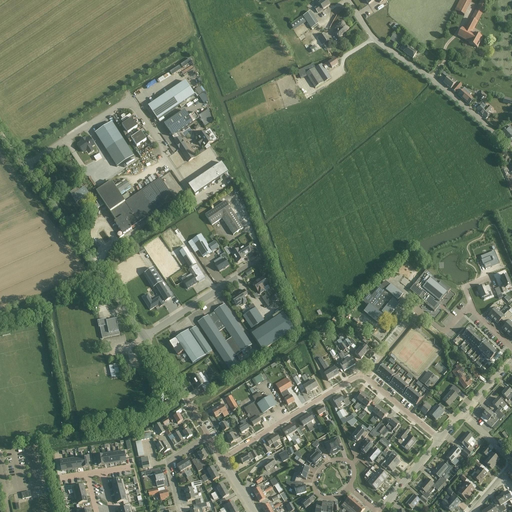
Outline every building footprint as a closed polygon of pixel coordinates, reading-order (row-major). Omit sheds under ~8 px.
[(330,5),(326,0),(324,0),(319,4),(320,5),(311,11),(314,16),(330,5)] [(467,0),(460,0),(455,11),(463,16),(464,16),(471,2),(467,0)] [(488,4),(482,1),(466,30),(462,28),(458,36),(469,42),(469,43),(478,48),(483,38),(474,34),(472,33),(488,4)] [(310,12),(302,16),(311,29),(318,24),(310,12)] [(290,25),(293,29),(305,21),(302,17),(290,25)] [(349,29),(342,22),(336,28),(338,31),(335,35),(339,39),(349,29)] [(330,41),(325,34),(318,39),(325,49),(332,45),(329,41),(330,41)] [(403,46),(401,50),(404,52),(413,59),(417,52),(408,46),(408,47),(407,46),(406,48),(403,46)] [(323,66),(322,64),(315,68),(313,64),(297,72),(301,79),(307,76),(315,88),(331,78),(325,69),(330,66),(332,68),(338,65),(335,60),(329,64),(328,62),(323,66)] [(450,76),(444,83),(451,89),(457,82),(450,76)] [(185,82),(148,107),(157,121),(194,95),(185,82)] [(459,83),(453,91),(456,93),(462,85),(459,83)] [(462,91),(459,95),(458,95),(469,104),(474,99),(470,95),(469,96),(466,93),(467,92),(468,91),(467,90),(466,89),(465,88),(464,89),(462,91)] [(476,98),(480,101),(485,94),(482,91),(481,92),(476,98)] [(205,93),(199,97),(204,104),(208,101),(205,93)] [(486,109),(482,105),(476,110),(486,120),(491,114),(489,112),(492,109),(489,106),(486,109)] [(198,115),(204,126),(214,121),(208,110),(198,115)] [(184,111),(164,125),(172,137),(199,118),(195,112),(188,117),(184,111)] [(127,114),(120,119),(124,123),(130,118),(127,114)] [(122,126),(127,134),(137,127),(132,119),(122,126)] [(123,140),(112,123),(95,134),(106,150),(123,140)] [(511,142),(511,128),(509,126),(502,133),(508,140),(509,139),(511,142)] [(207,131),(198,137),(201,141),(200,141),(202,144),(202,143),(205,147),(214,141),(207,131)] [(141,132),(131,139),(136,147),(146,141),(141,132)] [(89,137),(78,145),(83,153),(87,151),(88,152),(92,149),(91,148),(95,146),(89,137)] [(185,145),(180,148),(189,162),(194,158),(185,145)] [(219,161),(185,184),(192,193),(222,173),(225,178),(228,175),(226,172),(219,161)] [(111,182),(96,193),(116,221),(114,222),(121,232),(117,235),(119,238),(124,235),(123,235),(131,229),(131,228),(174,199),(160,178),(125,202),(111,182)] [(91,196),(85,188),(71,197),(76,204),(80,201),(81,203),(91,196)] [(243,229),(225,202),(205,215),(212,226),(222,219),(233,236),(243,229)] [(178,237),(183,244),(186,242),(181,234),(178,237)] [(212,252),(201,235),(192,241),(203,258),(212,252)] [(239,250),(239,249),(231,254),(238,263),(245,259),(244,257),(252,252),(247,245),(239,250)] [(197,265),(186,248),(179,252),(190,269),(188,270),(192,277),(187,280),(186,277),(181,280),(188,289),(197,283),(196,283),(198,282),(205,278),(197,265)] [(489,259),(482,262),(483,267),(484,266),(486,270),(494,266),(493,264),(499,262),(495,253),(488,255),(489,259)] [(228,260),(224,254),(220,256),(223,261),(215,265),(219,272),(229,266),(226,262),(228,260)] [(415,284),(410,290),(419,298),(420,298),(421,300),(422,300),(421,301),(434,312),(441,304),(439,302),(447,293),(447,294),(450,290),(426,270),(416,283),(415,284)] [(503,285),(500,286),(503,293),(506,292),(505,289),(510,287),(509,283),(510,282),(508,279),(507,279),(506,276),(505,276),(504,276),(501,277),(501,278),(500,278),(503,285)] [(268,286),(262,278),(253,284),(258,292),(260,295),(265,291),(263,289),(268,286)] [(390,285),(385,281),(381,287),(380,286),(371,297),(368,295),(362,302),(368,307),(363,312),(377,324),(382,317),(384,319),(386,317),(388,318),(398,305),(397,304),(400,301),(398,300),(403,294),(391,285),(390,285)] [(171,299),(161,284),(156,287),(161,296),(165,302),(171,299)] [(484,286),(478,289),(482,298),(483,297),(484,300),(493,296),(489,285),(484,287),(484,286)] [(498,288),(494,290),(499,300),(503,298),(498,288)] [(235,304),(236,307),(241,303),(243,306),(247,303),(246,301),(246,300),(244,298),(247,295),(244,290),(241,293),(241,292),(231,299),(232,301),(232,302),(232,303),(233,304),(235,304)] [(279,299),(277,294),(269,299),(266,295),(262,298),(268,307),(279,299)] [(159,306),(163,304),(162,303),(164,301),(161,296),(159,298),(152,302),(147,295),(142,298),(150,311),(158,305),(159,306)] [(491,305),(486,311),(489,314),(487,316),(492,320),(498,313),(495,309),(497,307),(494,304),(491,305)] [(214,312),(216,314),(210,318),(208,316),(198,323),(216,350),(231,372),(239,366),(233,357),(252,345),(225,305),(214,312)] [(255,308),(251,311),(243,317),(251,329),(264,321),(255,308)] [(498,313),(492,320),(496,324),(500,320),(502,322),(510,314),(506,311),(502,316),(498,313)] [(294,331),(283,314),(251,335),(263,352),(294,331)] [(505,325),(502,329),(506,333),(511,326),(511,325),(509,322),(511,318),(511,316),(510,314),(502,322),(505,325)] [(97,321),(99,328),(100,327),(102,339),(119,335),(116,320),(113,320),(109,321),(106,322),(106,319),(104,320),(101,320),(100,321),(97,321)] [(470,329),(462,337),(463,337),(466,341),(474,333),(470,329)] [(176,340),(184,351),(193,364),(205,355),(188,330),(176,339),(176,340)] [(474,333),(466,341),(470,344),(477,337),(474,333)] [(477,337),(470,344),(474,348),(481,340),(477,337)] [(343,343),(347,349),(352,345),(348,339),(342,343),(343,343)] [(178,355),(184,351),(176,340),(175,340),(170,343),(178,355)] [(481,340),(474,348),(478,351),(486,343),(485,342),(485,343),(481,340)] [(486,343),(478,351),(482,355),(489,346),(486,343)] [(359,349),(365,355),(369,350),(363,344),(359,349)] [(489,346),(482,355),(486,358),(493,350),(489,346)] [(356,347),(354,349),(357,352),(354,354),(360,360),(365,355),(359,349),(356,347)] [(493,350),(486,358),(490,362),(491,361),(492,361),(494,359),(493,358),(498,354),(497,353),(497,354),(493,350)] [(343,352),(341,353),(350,369),(355,365),(349,355),(346,357),(343,352)] [(350,369),(341,353),(339,355),(344,362),(340,365),(344,372),(350,369)] [(120,376),(117,364),(112,365),(114,378),(120,376)] [(383,364),(377,372),(381,375),(387,368),(383,364)] [(329,371),(333,378),(339,375),(337,372),(340,370),(337,365),(334,366),(334,368),(329,371)] [(464,372),(458,365),(456,367),(457,369),(453,372),(465,389),(470,386),(469,385),(472,383),(468,378),(466,380),(461,374),(464,372)] [(387,368),(381,375),(385,379),(391,371),(387,368)] [(328,382),(333,378),(329,371),(323,375),(328,382)] [(391,371),(385,379),(389,382),(395,375),(391,371)] [(267,379),(263,373),(252,379),(255,386),(267,379)] [(422,383),(427,387),(431,383),(434,386),(438,380),(430,373),(422,383)] [(204,384),(198,375),(192,378),(198,388),(201,386),(205,392),(217,385),(215,381),(210,385),(208,382),(204,384)] [(397,376),(391,383),(395,387),(401,379),(397,376)] [(292,387),(287,378),(275,385),(288,406),(295,402),(291,396),(291,397),(290,394),(287,396),(284,392),(292,387)] [(401,379),(395,387),(399,390),(405,383),(401,379)] [(313,381),(308,384),(312,391),(317,388),(313,381)] [(405,383),(399,390),(403,394),(409,386),(405,383)] [(312,391),(308,384),(303,387),(307,394),(312,391)] [(460,391),(454,386),(449,391),(451,392),(443,401),(446,403),(445,403),(448,406),(453,401),(453,402),(458,397),(456,395),(460,391)] [(411,387),(404,395),(408,398),(415,391),(411,387)] [(509,401),(511,398),(511,397),(511,393),(507,388),(501,394),(509,401)] [(415,391),(408,398),(412,402),(419,394),(415,391)] [(258,417),(277,406),(271,397),(264,401),(260,393),(252,397),(255,402),(244,408),(248,415),(250,414),(251,416),(253,415),(253,416),(255,415),(256,418),(258,417)] [(357,400),(362,404),(367,397),(362,393),(359,397),(356,395),(351,401),(354,404),(357,400)] [(419,394),(412,402),(416,405),(423,398),(419,394)] [(231,396),(225,400),(232,411),(233,411),(235,413),(238,412),(236,409),(238,408),(231,396)] [(351,404),(345,396),(341,398),(340,396),(333,400),(336,406),(337,406),(339,409),(345,405),(346,407),(351,404)] [(366,408),(369,405),(372,402),(367,397),(362,404),(366,408)] [(497,415),(501,419),(502,419),(503,420),(505,417),(500,412),(505,406),(498,398),(492,405),(497,409),(498,409),(495,413),(497,415)] [(432,408),(426,402),(423,405),(424,406),(420,411),(425,415),(427,413),(436,420),(440,416),(441,416),(444,413),(442,411),(444,408),(439,404),(434,411),(431,409),(432,408)] [(229,409),(226,405),(224,406),(223,405),(212,411),(215,418),(222,414),(224,417),(228,415),(226,411),(229,409)] [(374,409),(372,412),(377,416),(382,410),(377,406),(374,409)] [(328,416),(326,412),(323,407),(316,411),(319,416),(322,414),(325,418),(328,416)] [(347,416),(343,410),(336,414),(340,420),(344,418),(347,416)] [(382,410),(375,418),(372,423),(374,424),(377,421),(378,421),(380,419),(382,421),(387,414),(382,410)] [(500,421),(501,419),(497,415),(495,417),(487,410),(482,416),(481,418),(491,428),(495,424),(497,426),(501,422),(500,421)] [(183,421),(179,414),(173,418),(174,418),(170,420),(172,423),(176,421),(177,424),(183,421)] [(261,422),(258,417),(256,418),(255,415),(253,416),(253,415),(251,416),(251,417),(249,418),(253,426),(261,422)] [(310,415),(305,418),(313,431),(315,429),(311,422),(314,421),(310,415)] [(345,419),(344,418),(340,420),(342,425),(353,419),(352,416),(345,419)] [(313,431),(305,418),(299,421),(300,423),(298,424),(302,431),(305,429),(304,427),(306,425),(310,432),(313,431)] [(347,423),(352,427),(357,421),(354,419),(347,423)] [(393,419),(389,424),(386,428),(392,433),(393,431),(395,433),(401,427),(398,425),(399,424),(393,419)] [(249,424),(246,420),(240,424),(242,426),(238,429),(241,434),(248,430),(246,426),(249,424)] [(231,427),(230,424),(228,421),(225,423),(220,426),(224,432),(231,427)] [(165,432),(160,423),(154,427),(160,436),(165,432)] [(297,431),(293,425),(288,428),(291,434),(297,431)] [(347,425),(342,428),(345,434),(351,431),(347,425)] [(382,426),(377,432),(380,435),(385,429),(386,429),(383,426),(382,426)] [(286,438),(291,434),(288,428),(282,432),(286,438)] [(183,433),(181,429),(168,437),(171,441),(175,438),(179,444),(184,441),(183,439),(185,437),(187,439),(192,436),(188,429),(183,433)] [(356,441),(357,442),(361,437),(364,439),(369,433),(366,431),(364,433),(360,429),(357,432),(356,432),(354,435),(352,438),(353,439),(352,440),(355,442),(356,441)] [(404,443),(401,440),(399,440),(398,442),(398,443),(402,446),(401,446),(408,451),(416,441),(410,436),(408,437),(406,435),(409,432),(405,430),(399,437),(402,440),(403,439),(406,441),(404,443)] [(466,448),(464,451),(469,456),(470,455),(471,456),(473,454),(472,453),(472,452),(468,449),(470,446),(469,445),(472,442),(474,440),(472,438),(472,437),(467,433),(459,442),(466,448)] [(234,437),(232,434),(227,437),(231,444),(236,440),(235,440),(239,438),(237,435),(234,437)] [(279,446),(277,442),(280,440),(276,435),(266,441),(269,446),(273,444),(275,449),(279,446)] [(334,441),(331,443),(335,454),(338,453),(338,452),(340,451),(338,444),(341,443),(338,437),(333,439),(334,441)] [(364,454),(365,455),(373,446),(370,444),(371,442),(367,439),(363,443),(365,445),(361,451),(362,452),(361,453),(363,455),(364,454)] [(170,449),(166,442),(162,445),(161,443),(156,446),(160,452),(163,450),(164,453),(170,449)] [(335,454),(331,443),(327,444),(327,442),(322,444),(324,450),(327,449),(329,455),(332,454),(333,455),(335,454)] [(270,453),(265,445),(261,447),(266,455),(270,453)] [(491,450),(487,447),(482,453),(486,456),(491,450)] [(461,453),(455,448),(446,458),(452,463),(461,453)] [(192,461),(195,466),(198,472),(205,469),(202,464),(201,461),(202,461),(208,458),(203,450),(203,451),(202,449),(199,451),(199,453),(197,454),(200,458),(196,460),(195,459),(192,461)] [(311,454),(311,455),(319,462),(322,458),(319,456),(322,453),(317,449),(315,451),(316,452),(312,456),(311,454)] [(375,450),(367,458),(372,462),(377,457),(378,458),(383,453),(381,452),(379,453),(375,450)] [(258,457),(254,451),(247,455),(247,454),(239,458),(243,464),(250,460),(251,461),(254,459),(258,457)] [(467,459),(469,456),(464,451),(461,454),(467,459)] [(285,452),(279,455),(283,462),(289,459),(285,452)] [(388,460),(396,467),(400,462),(395,458),(397,456),(392,452),(390,454),(392,455),(388,460)] [(499,459),(491,452),(488,456),(490,458),(485,463),(492,469),(495,466),(494,465),(499,459)] [(319,462),(311,455),(312,456),(309,459),(308,458),(306,460),(310,465),(312,463),(315,465),(319,462)] [(150,467),(148,457),(141,459),(143,468),(150,467)] [(182,463),(186,469),(191,466),(187,460),(182,463)] [(275,464),(272,460),(263,467),(266,471),(275,464)] [(392,472),(396,467),(388,460),(386,462),(385,461),(380,466),(385,470),(387,468),(392,472)] [(476,461),(474,460),(473,462),(474,463),(474,464),(479,469),(482,466),(476,461)] [(186,469),(182,463),(177,466),(180,473),(183,471),(186,469)] [(442,463),(433,473),(440,479),(437,482),(442,486),(446,481),(441,476),(448,468),(442,463)] [(300,466),(298,472),(308,475),(309,469),(300,466)] [(207,471),(210,476),(216,473),(213,467),(207,471)] [(380,469),(376,474),(384,481),(388,477),(380,469)] [(487,474),(480,469),(472,478),(479,483),(487,474)] [(157,481),(157,482),(164,480),(162,472),(155,474),(154,470),(144,472),(145,477),(155,475),(156,478),(153,479),(154,482),(157,481)] [(298,472),(296,477),(306,480),(308,475),(298,472)] [(210,476),(207,477),(203,480),(201,481),(202,483),(204,482),(204,483),(211,479),(213,482),(219,478),(216,473),(210,476)] [(376,474),(372,479),(380,486),(384,481),(376,474)] [(274,486),(279,484),(276,478),(270,481),(273,487),(274,486)] [(376,490),(380,486),(372,479),(368,483),(376,490)] [(442,486),(437,482),(433,487),(432,486),(434,485),(427,479),(420,488),(422,490),(420,492),(428,499),(430,496),(429,495),(435,488),(439,492),(444,487),(442,486)] [(124,485),(123,480),(112,482),(113,488),(124,485)] [(474,490),(465,482),(462,486),(463,487),(458,493),(465,500),(474,490)] [(284,491),(279,484),(274,486),(279,494),(284,491)] [(113,488),(114,493),(124,491),(126,491),(124,485),(113,488)] [(217,488),(220,494),(226,490),(223,485),(217,488)] [(296,495),(297,496),(300,497),(301,494),(306,493),(305,489),(306,489),(305,486),(299,487),(298,485),(294,486),(295,491),(294,494),(296,495)] [(83,486),(72,489),(73,495),(85,492),(83,486)] [(253,492),(256,497),(265,492),(264,491),(263,489),(261,491),(259,488),(253,492)] [(265,492),(256,497),(259,502),(265,499),(264,496),(266,494),(266,493),(269,491),(268,489),(264,491),(265,492)] [(229,496),(226,490),(220,494),(223,499),(229,496)] [(168,498),(167,491),(159,493),(161,501),(165,500),(165,499),(168,498)] [(77,499),(86,497),(85,492),(73,495),(75,500),(77,499)] [(288,499),(284,492),(280,495),(284,502),(288,499)] [(507,492),(501,496),(506,503),(509,501),(511,505),(511,494),(511,492),(507,492)] [(196,494),(186,496),(188,502),(195,500),(194,497),(198,496),(198,494),(196,494)] [(126,496),(116,498),(117,504),(123,502),(128,501),(127,495),(126,496)] [(419,500),(413,496),(406,505),(412,510),(419,501),(425,505),(429,501),(422,496),(419,500)] [(460,503),(452,496),(450,498),(451,500),(448,503),(444,500),(442,503),(445,507),(450,511),(457,505),(458,506),(460,503)] [(506,503),(501,496),(496,499),(500,505),(497,507),(500,511),(502,511),(506,510),(503,505),(506,503)] [(306,509),(309,506),(314,501),(309,497),(304,502),(302,499),(295,505),(299,509),(303,506),(306,509)] [(350,497),(341,507),(346,511),(355,501),(350,497)] [(355,501),(346,511),(347,511),(353,511),(360,505),(355,501)] [(226,506),(230,511),(236,508),(233,502),(226,506)] [(264,511),(267,511),(274,508),(275,509),(279,507),(277,505),(274,507),(272,503),(269,505),(269,504),(262,508),(264,511)] [(292,503),(286,506),(288,511),(291,511),(296,510),(292,503)]
